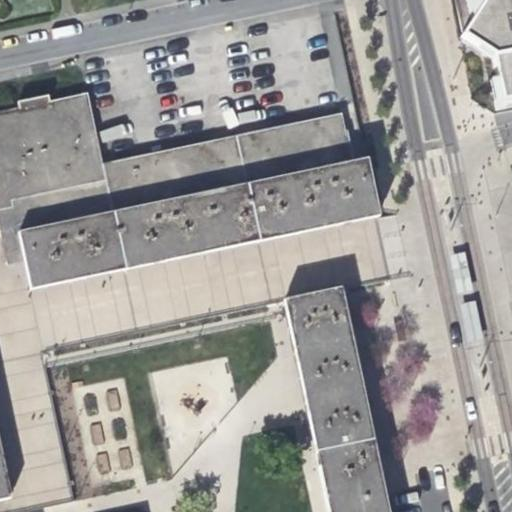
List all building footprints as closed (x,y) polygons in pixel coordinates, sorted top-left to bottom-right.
[(511,0),(465,0),(470,21),(466,26),(459,38),(491,59),(496,79),(490,81),(496,112),(511,108),(511,0)] [(27,261),(28,266),(29,273),(360,201),(352,161),(350,162),(340,113),(104,162),(90,93),(51,101),(50,94),(20,100),(21,107),(0,111),(0,219),(9,264),(27,261)] [(256,242),(277,237),(295,233),(341,224),(378,216),(366,158),(352,161),(360,201),(29,273),(32,286),(32,288),(51,285),(144,265),(256,242)] [(277,237),(292,301),(310,297),(295,233),(277,237)] [(464,252),(450,256),(458,294),(473,290),(464,252)] [(0,292),(32,286),(29,273),(28,266),(0,271),(0,292)] [(368,422),(341,290),(310,297),(292,301),(286,302),(297,359),(318,459),(328,508),(328,511),(386,511),(372,442),(368,422)] [(475,302),(461,305),(469,343),(483,340),(475,302)] [(0,498),(8,497),(2,467),(0,455),(0,498)]
